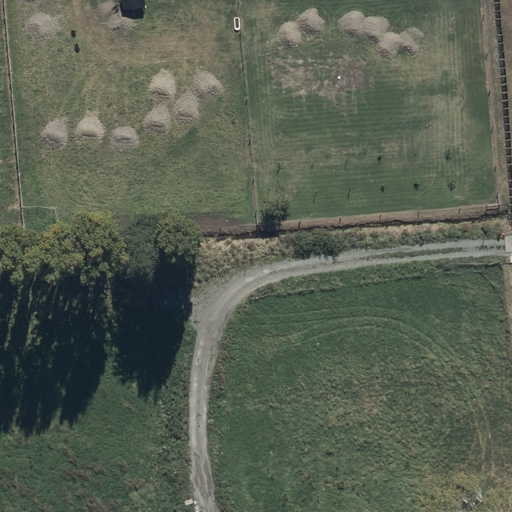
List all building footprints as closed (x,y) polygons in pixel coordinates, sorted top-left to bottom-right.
[(106,0),(0,0),(0,211),(3,241),(250,217),(230,11),(132,21),(131,3),(107,5),(106,0)] [(206,0),(208,10),(243,8),(242,0),(206,0)] [(449,0),(257,0),(259,29),(450,14),(449,0)] [(453,36),(257,53),(261,97),(457,79),(453,36)] [(460,96),(255,113),(259,164),(464,147),(460,96)]
